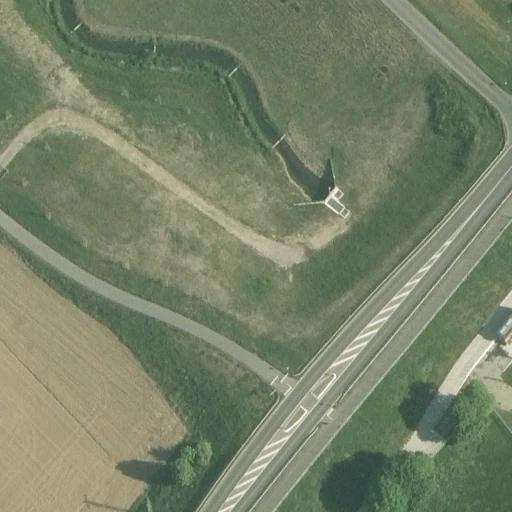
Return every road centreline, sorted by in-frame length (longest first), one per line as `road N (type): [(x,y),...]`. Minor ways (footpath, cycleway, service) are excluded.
road 1 (secondary): [(511,182),(239,511)]
road 2 (track): [(511,102),(400,0)]
